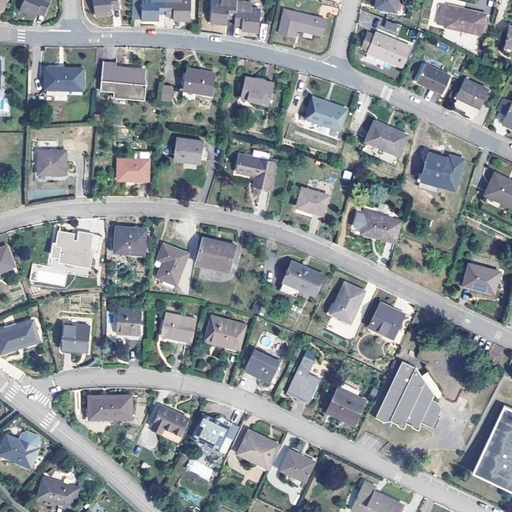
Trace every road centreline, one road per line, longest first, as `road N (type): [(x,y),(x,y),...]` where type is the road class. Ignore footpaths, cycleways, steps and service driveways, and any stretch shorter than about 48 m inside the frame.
road 1 (residential): [(0,224),(127,209),(274,232),(511,338)]
road 2 (residential): [(25,403),(78,379),(179,381),(243,401),(474,511)]
road 3 (residential): [(72,38),(192,43),(336,74)]
road 4 (residential): [(336,74),(511,154)]
road 5 (unclassified): [(25,403),(150,511)]
